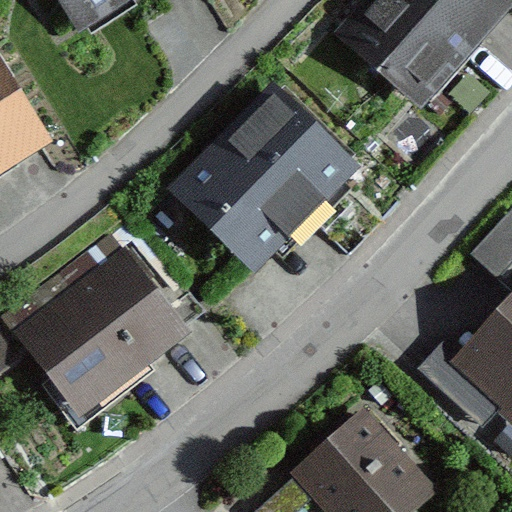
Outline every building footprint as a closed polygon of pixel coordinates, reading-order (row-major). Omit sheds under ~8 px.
[(67,0),(81,20),(112,0),(67,0)] [(381,0),(351,37),(419,95),(499,2),(497,0),(381,0)] [(0,157),(35,136),(0,80),(0,157)] [(303,211),(317,225),(352,189),(337,175),(344,168),(273,99),(189,184),(261,253),(303,211)] [(26,334),(82,406),(178,333),(155,302),(180,282),(141,236),(117,255),(122,261),(26,334)] [(511,263),(504,272),(511,280),(511,306),(463,361),(495,391),(506,380),(511,385),(511,263)] [(298,472),(333,511),(388,511),(422,483),(361,416),(298,472)] [(292,478),(254,511),(296,511),(311,499),(292,478)]
